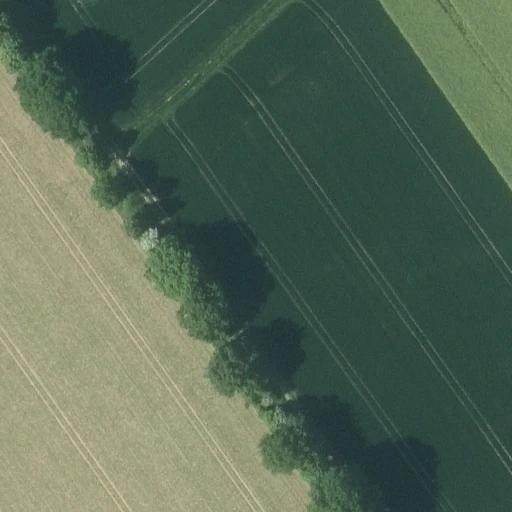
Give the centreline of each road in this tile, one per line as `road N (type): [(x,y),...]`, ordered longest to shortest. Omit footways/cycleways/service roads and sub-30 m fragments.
road 1 (track): [(375,511),(118,145)]
road 2 (track): [(14,0),(118,145),(282,0)]
